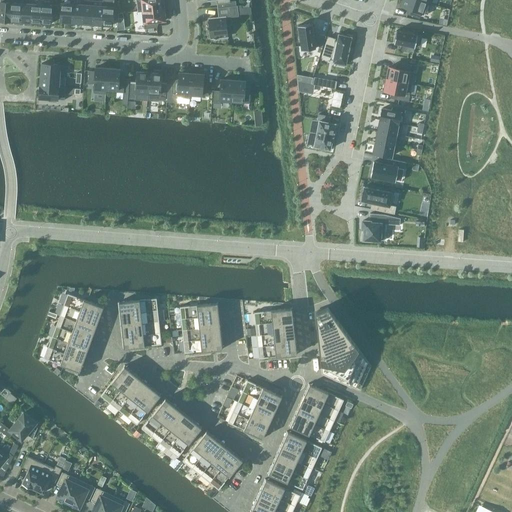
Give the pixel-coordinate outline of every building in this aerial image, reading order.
[(0,8),(0,20),(10,21),(11,2),(11,0),(0,0),(0,2),(0,8)] [(11,0),(11,2),(10,21),(20,22),(21,3),(21,0),(11,0)] [(20,22),(30,22),(31,4),(31,0),(21,0),(21,3),(20,22)] [(62,0),(60,22),(71,22),(73,4),(72,0),(62,0)] [(83,0),(83,5),(81,23),(91,24),(92,11),(93,5),(93,1),(86,0),(83,0)] [(103,7),(102,25),(112,26),(114,0),(103,0),(103,6),(103,7)] [(143,11),(164,9),(162,0),(137,0),(138,11),(143,11)] [(402,0),(401,5),(409,8),(407,14),(419,18),(421,12),(428,15),(432,3),(422,0),(402,0)] [(31,4),(30,22),(40,23),(42,5),(31,4)] [(73,4),(71,22),(81,23),(83,5),(73,4)] [(51,24),(52,6),(42,5),(40,23),(51,24)] [(92,11),(91,24),(102,25),(103,7),(103,6),(93,5),(92,11)] [(238,6),(218,8),(219,18),(209,19),(211,39),(213,39),(217,39),(217,38),(228,37),(226,18),(239,16),(238,6)] [(164,9),(143,11),(145,29),(157,27),(156,21),(165,21),(164,9)] [(298,26),(301,51),(316,49),(316,46),(322,48),(326,36),(314,32),(313,24),(298,26)] [(417,35),(417,34),(397,30),(394,43),(403,45),(402,51),(414,53),(415,47),(419,48),(422,36),(417,35)] [(328,37),(321,58),(330,61),(330,59),(333,60),(333,62),(346,64),(350,42),(351,43),(353,36),(346,35),(346,36),(338,34),(337,41),(335,41),(335,39),(328,37)] [(389,67),(386,79),(412,84),(414,72),(409,71),(411,65),(399,63),(397,69),(389,67)] [(41,76),(60,77),(64,77),(65,65),(42,64),(41,76)] [(106,89),(108,68),(96,68),(95,72),(89,71),(89,83),(95,84),(94,93),(106,94),(107,90),(106,89)] [(119,69),(108,68),(106,89),(107,90),(117,90),(116,92),(124,93),(125,74),(119,73),(119,69)] [(153,73),(149,72),(147,101),(159,101),(159,100),(167,100),(168,84),(161,83),(161,71),(154,70),(153,73)] [(147,101),(149,72),(137,72),(136,86),(130,86),(130,98),(136,98),(135,100),(147,101)] [(190,95),(191,73),(180,73),(179,82),(173,81),(173,84),(168,84),(167,93),(172,93),(178,94),(178,99),(190,99),(190,95)] [(191,74),(190,95),(208,96),(209,84),(203,83),(203,74),(191,74)] [(297,75),(298,82),(311,84),(313,78),(297,75)] [(41,76),(40,86),(59,88),(60,77),(41,76)] [(314,78),(312,84),(335,89),(336,82),(314,78)] [(221,101),(232,101),(233,80),(221,79),(220,92),(214,91),(213,103),(220,104),(221,101)] [(412,84),(386,79),(384,90),(393,92),(392,98),(408,101),(412,84)] [(245,84),(245,81),(233,80),(232,101),(249,103),(251,84),(245,84)] [(59,88),(40,86),(40,98),(50,99),(50,101),(56,101),(56,99),(65,100),(66,88),(59,88)] [(391,110),(382,108),(380,120),(403,125),(406,110),(392,107),(391,110)] [(309,134),(308,143),(314,145),(314,146),(315,146),(330,149),(335,124),(329,122),(330,117),(319,114),(317,121),(319,121),(316,136),(309,134)] [(380,120),(378,131),(401,135),(403,125),(380,120)] [(378,131),(376,142),(394,145),(399,146),(401,135),(378,131)] [(376,142),(373,153),(392,157),(394,145),(376,142)] [(374,162),(371,176),(395,181),(398,167),(404,169),(406,162),(385,158),(384,164),(374,162)] [(364,187),(361,201),(376,204),(375,210),(394,214),(396,207),(390,206),(392,193),(364,187)] [(363,221),(362,229),(364,229),(364,233),(363,233),(363,240),(371,241),(371,240),(380,241),(380,240),(384,240),(386,223),(399,224),(399,225),(400,225),(400,218),(386,215),(370,213),(369,221),(366,221),(363,221)] [(104,307),(68,293),(44,358),(81,372),(104,307)] [(157,298),(118,302),(123,348),(162,344),(157,298)] [(218,303),(180,307),(185,353),(223,349),(218,303)] [(328,307),(315,312),(322,372),(371,366),(328,307)] [(293,308),(254,312),(259,358),(298,354),(293,308)] [(125,365),(101,396),(137,425),(161,394),(125,365)] [(228,422),(263,439),(283,396),(247,380),(228,422)] [(344,400),(308,383),(289,426),(325,442),(344,400)] [(166,398),(142,428),(178,457),(202,427),(166,398)] [(0,421),(0,430),(6,436),(9,438),(13,433),(22,440),(27,434),(33,439),(38,427),(34,425),(36,422),(24,412),(10,429),(0,421)] [(243,459),(207,430),(183,461),(219,490),(243,459)] [(322,447),(287,431),(267,473),(303,489),(322,447)] [(11,439),(7,444),(14,451),(18,446),(11,439)] [(0,451),(0,467),(3,464),(8,468),(13,457),(10,454),(7,457),(0,451)] [(22,483),(33,488),(44,464),(28,456),(22,467),(28,470),(22,483)] [(66,460),(62,468),(68,471),(72,463),(66,460)] [(177,464),(174,468),(177,471),(183,464),(179,461),(177,464)] [(44,464),(33,488),(43,493),(49,480),(56,483),(62,468),(56,465),(54,468),(44,464)] [(64,500),(68,503),(79,480),(63,472),(57,484),(62,487),(57,499),(63,502),(64,500)] [(106,478),(102,476),(97,485),(102,487),(106,478)] [(249,511),(292,511),(300,495),(265,479),(249,511)] [(79,480),(68,503),(73,505),(72,506),(78,509),(84,497),(90,500),(95,487),(79,480)] [(105,511),(113,496),(97,488),(91,500),(97,503),(92,511),(105,511)] [(113,496),(105,511),(125,511),(130,503),(113,496)] [(502,511),(483,503),(479,511),(502,511)]
